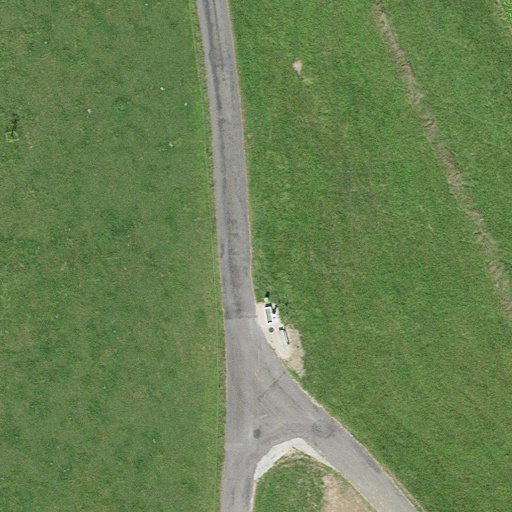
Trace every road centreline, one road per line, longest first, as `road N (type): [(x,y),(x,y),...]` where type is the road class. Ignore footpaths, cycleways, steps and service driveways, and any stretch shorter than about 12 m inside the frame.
road 1 (residential): [(246,404),(206,0)]
road 2 (residential): [(246,404),(307,419),(395,511)]
